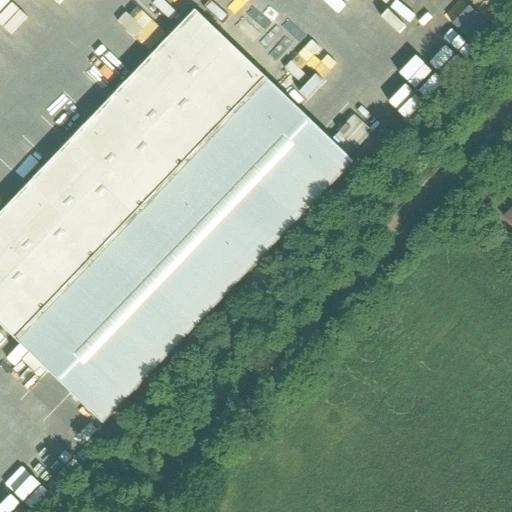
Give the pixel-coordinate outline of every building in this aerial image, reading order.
[(394,0),(383,0),(372,12),(387,25),(403,7),(394,0)] [(257,79),(189,14),(170,35),(0,212),(0,332),(8,340),(257,79)] [(325,145),(257,79),(8,340),(76,406),(325,145)] [(342,132),(358,146),(371,131),(355,117),(342,132)] [(511,190),(498,204),(511,218),(511,190)] [(0,479),(36,511),(52,493),(10,457),(0,468),(0,479)]
